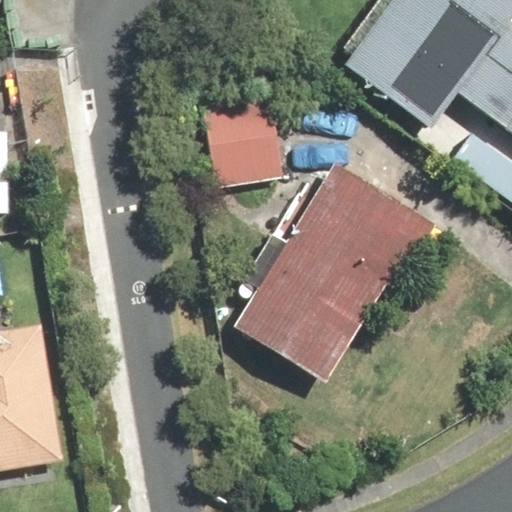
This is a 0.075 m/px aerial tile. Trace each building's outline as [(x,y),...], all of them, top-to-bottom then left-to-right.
[(386,0),(338,71),(424,128),(452,87),(482,108),(448,157),(511,200),(511,27),(498,18),(509,0),(386,0)] [(274,87),(203,98),(218,197),(290,186),(274,87)] [(20,135),(0,134),(0,221),(16,222),(20,135)] [(334,177),(234,345),(340,407),(439,239),(334,177)] [(0,474),(72,465),(53,328),(0,335),(0,474)]
